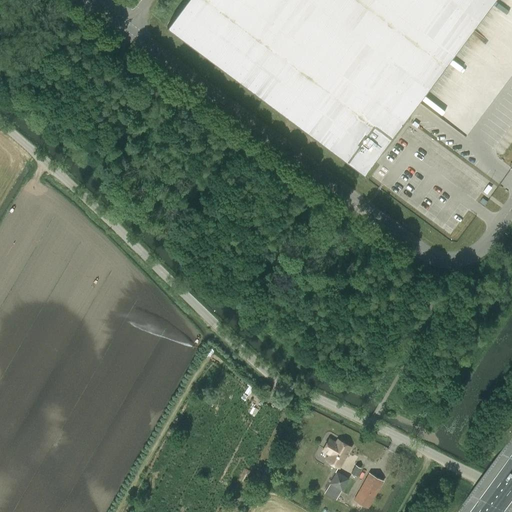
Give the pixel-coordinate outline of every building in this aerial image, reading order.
[(186,0),(166,27),(363,173),(492,0),(186,0)] [(339,468),(350,447),(337,440),(336,443),(328,439),(323,449),(330,453),(326,461),(339,468)] [(356,476),(360,468),(355,465),(351,474),(356,476)] [(348,479),(337,472),(329,485),(341,492),(348,479)] [(368,508),(383,481),(369,473),(354,500),(368,508)]
